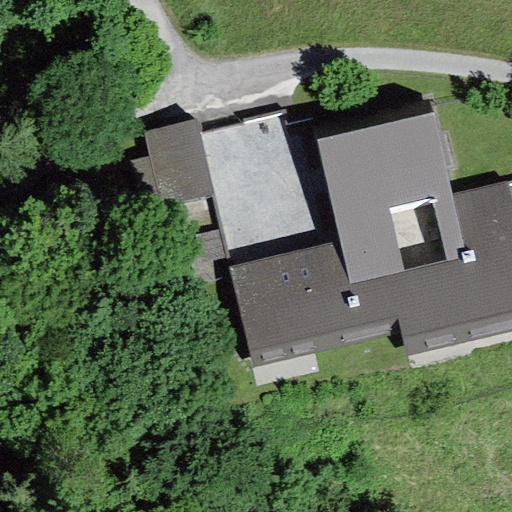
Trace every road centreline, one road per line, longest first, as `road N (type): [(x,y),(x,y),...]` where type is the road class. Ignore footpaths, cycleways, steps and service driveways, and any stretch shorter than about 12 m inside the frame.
road 1 (track): [(511,70),(446,58),(334,57),(179,93)]
road 2 (track): [(179,93),(7,196)]
